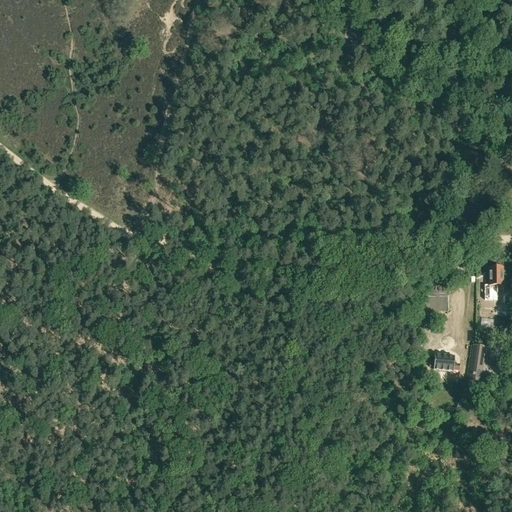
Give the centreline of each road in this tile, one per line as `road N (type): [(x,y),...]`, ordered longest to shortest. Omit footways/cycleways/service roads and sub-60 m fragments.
road 1 (track): [(0,149),(105,224),(152,247),(511,240)]
road 2 (unclassified): [(316,0),(369,49),(511,153)]
